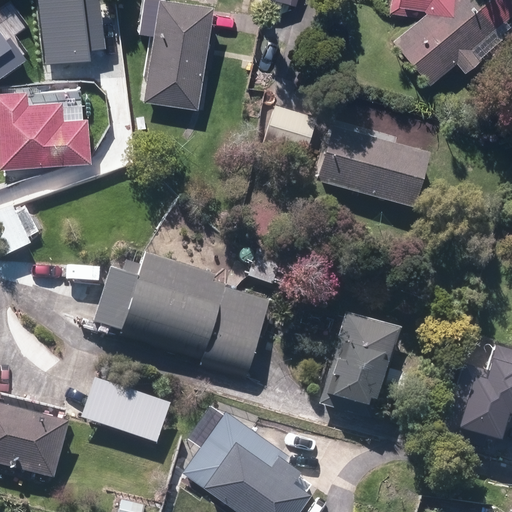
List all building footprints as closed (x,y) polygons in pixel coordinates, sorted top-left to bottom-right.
[(38,0),(44,65),(90,61),(89,50),(105,49),(100,0),(38,0)] [(197,113),(215,7),(170,0),(145,0),(140,33),(156,36),(145,104),(197,113)] [(511,0),(395,0),(394,9),(421,13),(398,31),(435,78),(461,57),(468,65),(484,53),(475,40),(511,11),(511,0)] [(0,78),(25,60),(9,38),(6,41),(0,32),(0,78)] [(0,94),(0,173),(90,166),(86,120),(62,122),(61,103),(28,106),(27,93),(0,94)] [(324,113),(279,101),(266,144),(311,156),(324,113)] [(338,121),(322,178),(419,204),(434,147),(338,121)] [(116,332),(252,372),(276,289),(141,249),(116,332)] [(354,309),(351,308),(344,329),(347,330),(326,398),(376,414),(405,322),(355,306),(354,309)] [(475,377),(460,427),(503,440),(511,412),(511,349),(498,346),(487,380),(475,377)] [(0,394),(0,457),(59,473),(74,414),(0,394)] [(244,437),(210,482),(251,511),(301,511),(318,491),(299,477),(305,469),(284,453),(278,462),(244,437)] [(147,511),(150,503),(123,497),(119,511),(147,511)]
